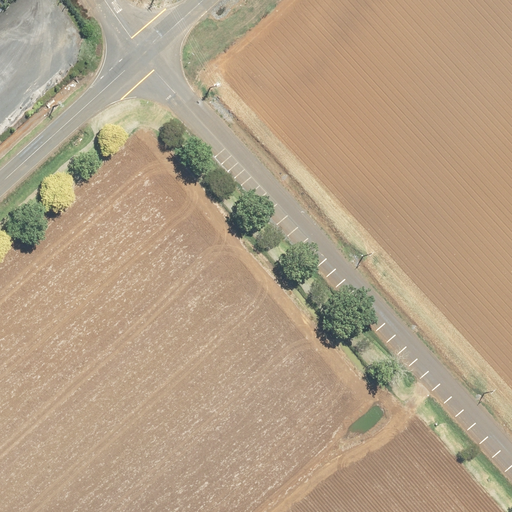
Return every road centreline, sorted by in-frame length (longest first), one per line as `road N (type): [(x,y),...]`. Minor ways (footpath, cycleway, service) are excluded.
road 1 (unclassified): [(143,55),(511,459)]
road 2 (tertiary): [(0,185),(143,55)]
